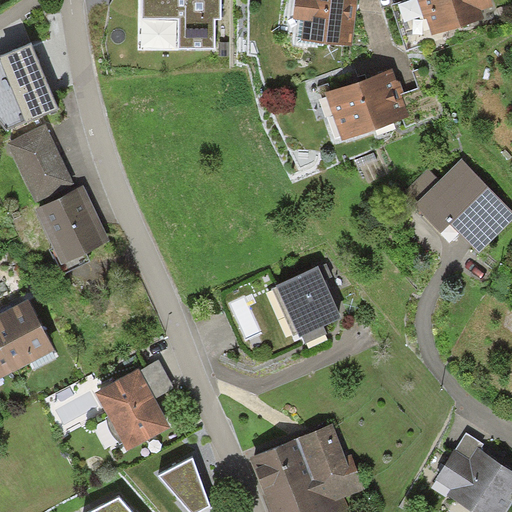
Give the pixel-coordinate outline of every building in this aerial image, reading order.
[(143,0),(144,20),(180,20),(180,50),(214,50),(214,20),(221,20),(220,0),(143,0)] [(352,0),(289,0),(288,10),(301,12),(298,36),(347,43),(352,0)] [(416,0),(427,33),(480,16),(477,4),(488,1),(487,0),(416,0)] [(32,57),(0,69),(0,82),(0,83),(0,112),(6,129),(55,111),(41,75),(39,75),(32,57)] [(388,69),(324,92),(339,136),(404,114),(388,69)] [(46,135),(11,152),(23,176),(57,159),(46,135)] [(72,187),(57,159),(23,176),(37,204),(72,187)] [(459,159),(412,201),(434,225),(446,214),(476,248),(511,216),(459,159)] [(80,197),(40,216),(62,263),(103,244),(80,197)] [(313,265),(272,283),(293,332),(335,314),(313,265)] [(30,300),(0,314),(0,338),(14,366),(53,346),(30,300)] [(0,338),(0,372),(14,366),(0,338)] [(158,360),(95,395),(128,455),(171,431),(155,402),(176,391),(158,360)] [(333,424),(248,459),(267,511),(354,511),(348,497),(366,489),(349,449),(344,449),(333,424)] [(511,494),(511,492),(511,471),(481,452),(485,446),(465,433),(433,481),(450,493),(448,496),(473,511),(509,511),(511,508),(511,494)] [(192,456),(158,474),(192,511),(216,511),(213,501),(209,502),(206,496),(192,456)] [(128,511),(118,500),(94,511),(128,511)]
